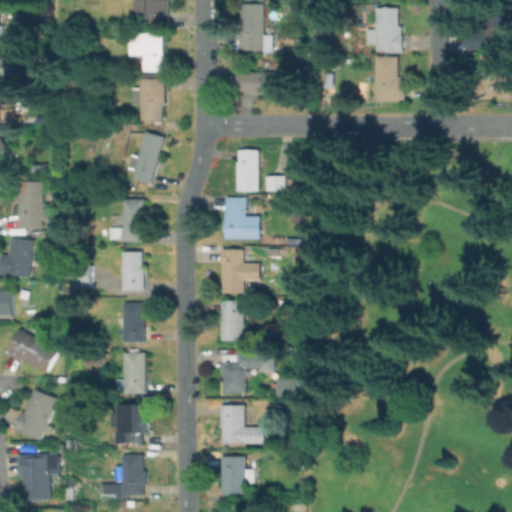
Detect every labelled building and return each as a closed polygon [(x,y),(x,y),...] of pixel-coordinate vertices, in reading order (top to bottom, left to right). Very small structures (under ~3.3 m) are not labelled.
[(171,0),(172,21),(147,21),(146,0),(171,0)] [(511,47),(472,48),(472,35),(485,35),(485,31),(490,31),(489,21),(492,21),(492,2),(511,1),(511,47)] [(265,6),(265,33),(274,33),(274,51),(265,51),(265,49),(240,49),(240,21),(244,21),(243,2),(265,2),(265,6)] [(400,18),(400,33),(405,33),(405,50),(368,50),(368,27),(375,27),(375,20),(378,20),(378,4),(400,5),(400,18)] [(164,69),(133,70),(133,33),(166,33),(166,54),(164,54),(164,69)] [(21,44),(21,52),(27,52),(28,64),(23,64),(23,78),(0,78),(0,58),(3,58),(3,53),(6,53),(6,45),(21,44)] [(502,56),(502,66),(505,66),(505,74),(511,74),(511,96),(477,96),(477,77),(482,76),(482,53),(502,53),(502,56)] [(406,75),(406,98),(378,98),(378,54),(399,54),(399,75),(406,75)] [(287,71),(287,91),(272,91),(272,94),(256,94),(256,90),(238,90),(238,71),(287,71)] [(336,73),(336,89),(325,89),(325,73),(336,73)] [(144,120),(143,78),(167,77),(168,104),(164,104),(164,119),(144,120)] [(153,181),(135,176),(148,129),(167,134),(153,181)] [(0,152),(0,130),(10,146),(0,152)] [(243,191),(241,191),(240,160),(241,160),(241,149),(262,148),(262,191),(243,191)] [(270,187),(270,174),(286,174),(286,187),(270,187)] [(46,182),(46,204),(49,204),(48,223),(44,223),(44,227),(22,227),(22,199),(25,199),(25,182),(46,182)] [(133,240),(124,240),(124,225),(126,225),(125,197),(146,197),(147,230),(143,230),(143,239),(133,240)] [(247,216),(261,216),(262,236),(229,236),(229,198),(247,199),(247,216)] [(305,204),(305,224),(294,224),(295,204),(305,204)] [(304,234),(304,242),(285,242),(286,234),(304,234)] [(35,238),(32,275),(2,272),(4,252),(11,253),(12,236),(35,238)] [(50,251),(50,241),(61,240),(61,250),(50,251)] [(261,264),(262,278),(247,278),(247,290),(226,290),(225,249),(246,249),(246,262),(261,262),(261,264)] [(144,252),(145,267),(147,267),(147,288),(126,288),(125,250),(144,250),(144,252)] [(93,288),(77,288),(76,265),(93,265),(93,288)] [(0,289),(14,289),(14,313),(0,312),(0,289)] [(247,338),(224,338),(224,300),(247,300),(247,338)] [(145,301),(145,320),(146,320),(146,340),(126,340),(126,301),(145,301)] [(61,350),(49,373),(11,353),(22,330),(61,350)] [(128,391),(127,391),(126,351),(147,350),(148,391),(128,391)] [(267,351),(267,366),(249,366),(249,390),(227,390),(227,374),(225,374),(225,353),(240,353),(240,351),(267,351)] [(289,385),(288,396),(277,396),(277,385),(289,385)] [(54,429),(51,436),(45,433),(42,439),(20,429),(38,389),(61,399),(49,427),(54,429)] [(148,402),(148,417),(151,417),(151,431),(145,431),(145,441),(118,442),(118,429),(124,429),(123,403),(148,402)] [(247,441),(225,441),(224,424),(224,403),(247,403),(247,441)] [(146,453),(146,468),(148,468),(148,484),(145,484),(145,493),(105,493),(105,482),(124,482),(124,453),(146,453)] [(63,455),(63,471),(53,471),(53,498),(24,498),(24,455),(63,455)] [(248,468),(256,468),(256,483),(248,483),(248,492),(225,492),(224,455),(247,455),(248,468)] [(77,485),(77,501),(68,501),(68,485),(77,485)] [(142,511),(142,500),(119,499),(119,511),(142,511)]
